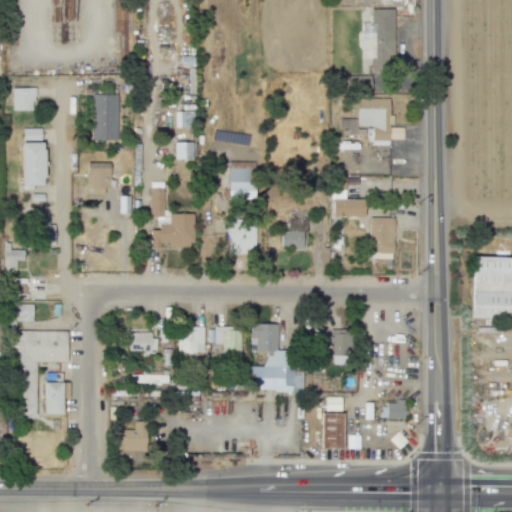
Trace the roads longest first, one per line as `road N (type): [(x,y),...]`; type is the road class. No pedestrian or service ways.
road 1 (residential): [(88,488),(89,310),(96,295),(435,292)]
road 2 (secondary): [(437,490),(432,0)]
road 3 (residential): [(0,487),(437,490)]
